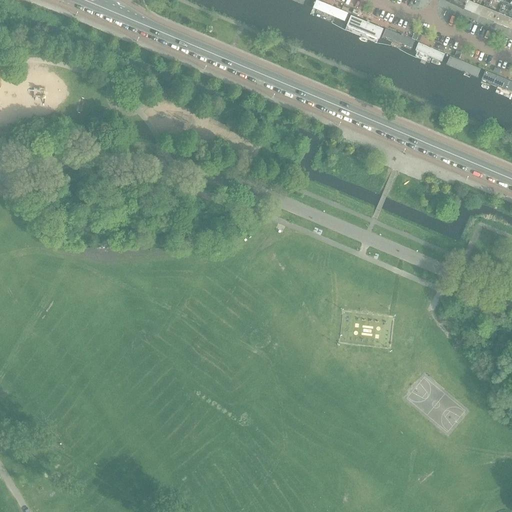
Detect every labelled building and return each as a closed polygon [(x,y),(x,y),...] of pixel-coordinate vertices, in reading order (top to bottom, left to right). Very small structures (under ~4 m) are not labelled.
[(464,10),(468,0),(450,0),(451,0),(450,4),(464,10)] [(495,22),(504,1),(501,0),(468,0),(464,10),(472,13),(473,11),(489,18),(488,19),(495,22)] [(343,22),(346,14),(314,1),(310,8),(318,11),(316,17),(334,25),(337,19),(343,22)] [(511,4),(504,1),(495,22),(502,25),(511,29),(511,4)] [(382,30),(349,17),(345,29),(377,42),(382,30)] [(410,50),(414,42),(385,30),(381,38),(392,42),(390,47),(399,50),(401,46),(410,50)] [(441,63),(444,54),(418,43),(414,52),(417,53),(416,55),(423,58),(424,56),(441,63)] [(477,78),(480,70),(450,57),(446,65),(465,73),(464,75),(470,78),(471,75),(477,78)] [(511,99),(511,82),(485,71),(481,80),(498,87),(496,93),(511,99)] [(153,91),(155,87),(143,83),(142,87),(153,91)]
